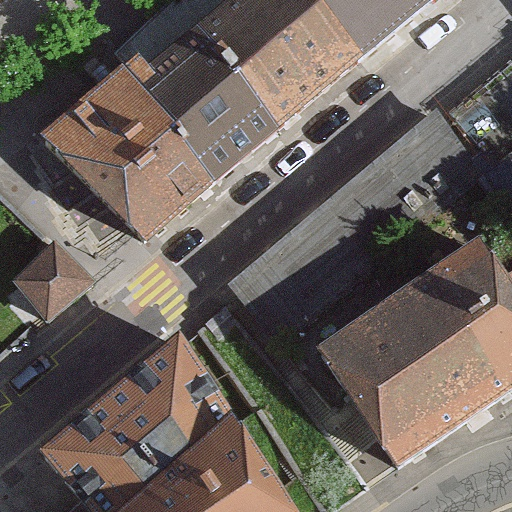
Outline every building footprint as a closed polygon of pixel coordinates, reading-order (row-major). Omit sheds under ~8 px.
[(274,133),(359,58),(307,0),(237,0),(192,40),(200,48),(274,133)] [(307,0),(359,58),(425,0),(307,0)] [(216,185),(274,133),(200,48),(141,100),(216,185)] [(141,251),(216,185),(141,100),(107,62),(32,128),(141,251)] [(511,65),(460,110),(497,153),(511,139),(511,65)] [(437,121),(223,286),(260,334),(475,169),(437,121)] [(511,293),(478,241),(309,350),(390,474),(511,394),(511,293)] [(57,250),(12,290),(48,330),(93,290),(57,250)] [(42,456),(84,511),(106,511),(235,417),(183,341),(42,456)] [(293,511),(235,417),(106,511),(293,511)]
